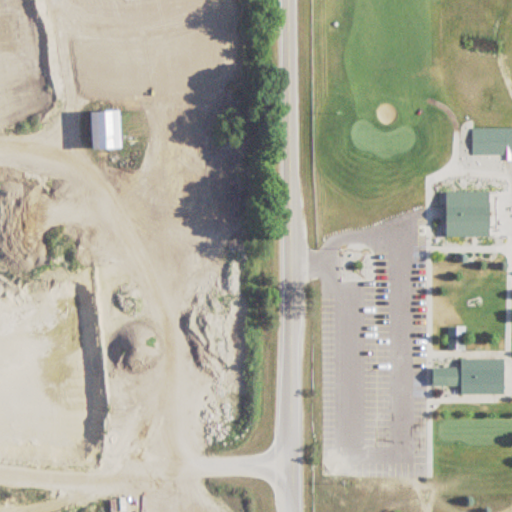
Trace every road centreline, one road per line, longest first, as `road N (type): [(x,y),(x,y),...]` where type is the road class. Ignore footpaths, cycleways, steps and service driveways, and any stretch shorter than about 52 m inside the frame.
road 1 (residential): [(290,511),(286,0)]
road 2 (residential): [(290,466),(0,486)]
